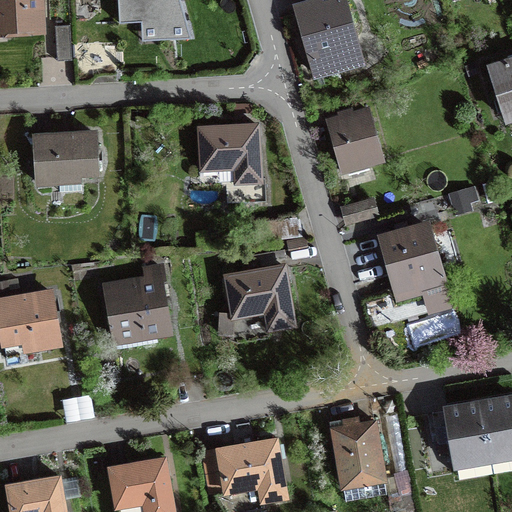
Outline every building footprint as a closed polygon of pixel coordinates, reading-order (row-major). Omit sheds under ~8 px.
[(0,0),(0,12),(3,16),(4,31),(24,30),(40,29),(38,0),(0,0)] [(142,21),(142,25),(163,24),(161,0),(118,0),(120,22),(142,21)] [(307,42),(316,74),(362,61),(344,0),(337,0),(298,11),(307,42)] [(93,22),(95,52),(112,51),(110,21),(93,22)] [(55,26),(57,61),(72,60),(70,25),(55,26)] [(511,59),(506,61),(489,67),(507,119),(511,117),(511,59)] [(336,146),(342,168),(382,157),(369,111),(353,115),(351,109),(340,112),(342,118),(329,122),(336,146)] [(200,128),(202,166),(198,166),(200,185),(226,184),(227,203),(266,201),(265,177),(260,178),(258,139),(257,124),(200,128)] [(67,135),(35,137),(38,182),(60,181),(60,191),(82,190),(81,172),(97,171),(95,133),(67,135)] [(455,208),(469,203),(469,202),(476,199),(472,187),(450,193),(455,208)] [(377,214),(372,199),(343,207),(347,222),(377,214)] [(260,241),(301,235),(298,217),(258,223),(260,241)] [(392,268),(397,286),(417,280),(419,285),(442,278),(427,226),(383,239),(392,268)] [(237,342),(268,337),(271,327),(294,323),(287,286),(281,250),(252,255),(254,270),(227,275),(233,313),(221,312),(219,332),(231,333),(230,340),(237,342)] [(166,298),(164,298),(161,280),(165,279),(163,268),(149,270),(151,281),(106,289),(116,348),(158,341),(157,332),(170,329),(166,311),(168,310),(168,309),(166,298)] [(51,292),(0,300),(0,324),(3,341),(23,338),(33,336),(35,347),(60,342),(51,292)] [(93,394),(60,399),(64,417),(96,411),(93,394)] [(511,398),(482,403),(491,456),(511,452),(511,398)] [(448,409),(447,409),(450,429),(452,439),(456,462),(491,456),(482,403),(448,409)] [(432,412),(437,442),(452,439),(450,429),(447,409),(432,412)] [(346,500),(387,493),(374,422),(354,425),(334,429),(346,500)] [(264,506),(263,499),(286,495),(276,439),(243,444),(205,451),(212,492),(227,489),(230,511),(264,506)] [(145,500),(146,511),(173,511),(164,458),(139,462),(110,467),(117,505),(145,500)] [(65,511),(63,497),(60,482),(59,476),(34,480),(7,485),(12,511),(65,511)] [(79,494),(77,479),(60,482),(63,497),(79,494)]
